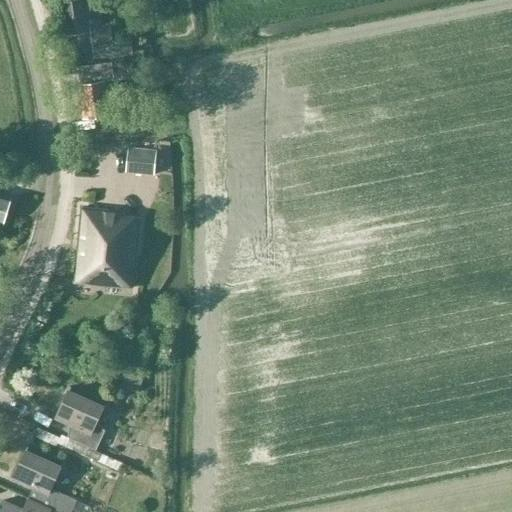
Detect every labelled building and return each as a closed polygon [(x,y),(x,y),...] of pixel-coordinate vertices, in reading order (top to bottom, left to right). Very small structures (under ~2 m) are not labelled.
[(101,27),(97,8),(96,0),(64,0),(62,0),(69,38),(90,35),(94,59),(132,55),(130,40),(121,42),(118,24),(101,27)] [(111,86),(117,85),(114,65),(79,70),(86,120),(113,116),(110,97),(113,97),(111,86)] [(156,151),(129,148),(126,172),(154,175),(156,151)] [(9,217),(11,212),(7,209),(11,195),(0,191),(0,223),(2,224),(4,218),(9,217)] [(133,291),(140,221),(126,219),(126,215),(85,211),(78,286),(133,291)] [(68,394),(56,421),(75,429),(71,439),(94,450),(96,451),(105,431),(96,422),(102,409),(68,394)] [(32,489),(27,501),(51,511),(52,511),(68,511),(73,501),(48,491),(58,468),(24,453),(12,480),(32,489)] [(50,511),(51,511),(27,501),(22,511),(4,503),(0,511),(50,511)]
